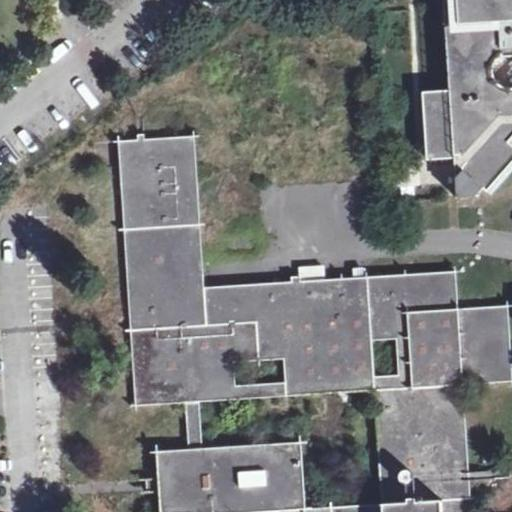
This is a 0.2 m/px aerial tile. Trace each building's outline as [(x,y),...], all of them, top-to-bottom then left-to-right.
[(511,0),(445,0),(452,91),(425,93),(430,161),(462,158),(468,163),(463,169),(466,172),(486,190),(488,191),(511,163),(511,143),(499,132),(508,121),(511,124),(511,0)] [(139,406),(187,403),(205,402),(377,390),(465,384),(511,381),(511,345),(509,306),(460,309),(457,272),(328,281),(327,269),(302,271),(302,283),(206,289),(196,137),(121,142),(139,406)] [(486,190),(466,172),(461,178),(481,196),(486,190)] [(461,178),(457,175),(458,197),(481,196),(461,178)] [(385,507),(384,511),(473,511),(465,384),(377,390),(385,507)] [(205,402),(187,403),(190,450),(209,449),(205,402)] [(209,449),(190,450),(166,451),(168,478),(154,479),(155,492),(169,491),(170,511),(384,511),(385,507),(310,511),(306,442),(209,449)]
